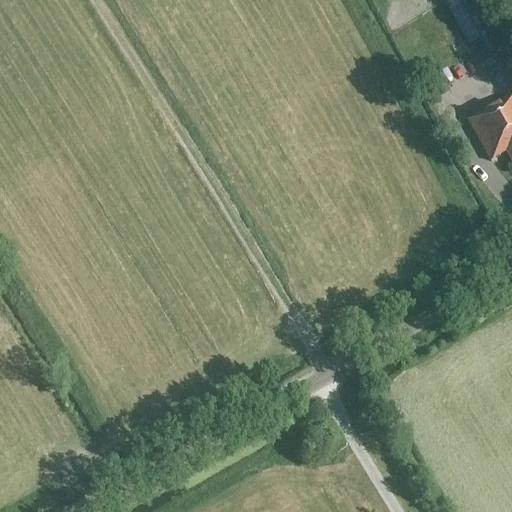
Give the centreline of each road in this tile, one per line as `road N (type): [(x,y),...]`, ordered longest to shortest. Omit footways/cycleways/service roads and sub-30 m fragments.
road 1 (unclassified): [(85,511),(511,271)]
road 2 (track): [(327,375),(94,0)]
